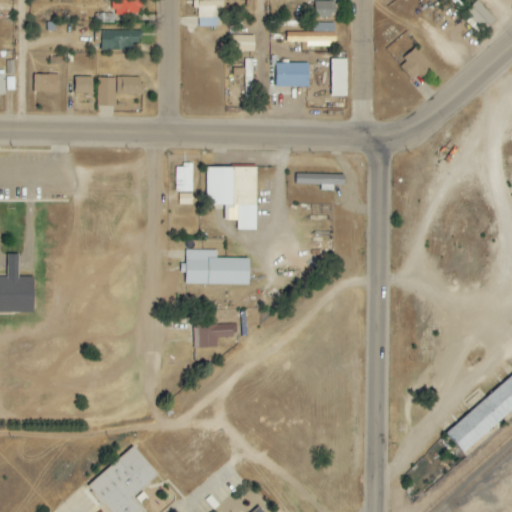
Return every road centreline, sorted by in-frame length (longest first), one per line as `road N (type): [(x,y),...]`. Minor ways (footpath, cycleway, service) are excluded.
road 1 (primary): [(511,47),(452,108),(411,133),(364,143),(0,132)]
road 2 (tertiary): [(373,511),(386,138)]
road 3 (residential): [(369,142),(370,0)]
road 4 (residential): [(176,137),(177,0)]
